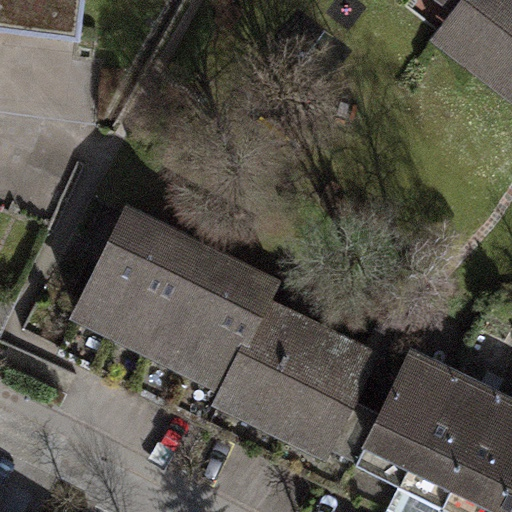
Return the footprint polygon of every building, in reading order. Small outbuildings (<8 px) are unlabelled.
[(0,0),(0,48),(86,55),(92,0),(0,0)] [(511,0),(466,0),(458,12),(435,43),(511,99),(511,0)] [(439,0),(458,12),(466,0),(439,0)] [(188,239),(126,209),(74,316),(134,346),(188,239)] [(134,346),(182,369),(236,262),(188,239),(134,346)] [(280,284),(236,262),(182,369),(227,391),(274,295),(280,284)] [(220,405),(276,432),(331,323),(274,295),(227,391),(220,405)] [(378,346),(331,323),(276,432),(324,456),(378,346)] [(457,358),(413,336),(351,459),(396,481),(457,358)] [(457,358),(396,481),(438,502),(502,381),(457,358)] [(511,385),(502,381),(438,502),(456,511),(490,511),(511,466),(511,385)] [(511,511),(511,466),(490,511),(511,511)]
